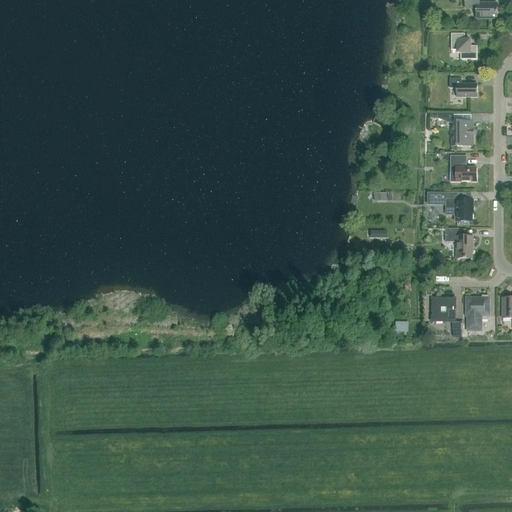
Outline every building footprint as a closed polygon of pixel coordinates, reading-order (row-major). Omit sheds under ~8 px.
[(496,20),(497,20),(497,15),(497,13),(497,4),(496,4),(479,4),(479,0),(465,0),(465,9),(477,9),(477,20),(477,19),(496,19),(496,20)] [(458,54),(461,54),(461,60),(477,60),(477,47),(471,47),(471,41),(464,41),(464,34),(451,34),(451,51),(458,51),(458,54)] [(477,99),(477,84),(476,84),(476,85),(462,85),(462,79),(450,79),(450,89),(457,89),(457,99),(457,98),(476,98),(476,99),(477,99)] [(473,147),(473,123),(454,123),(454,114),(438,114),(438,119),(449,123),(454,123),(454,131),(449,131),(449,139),(454,139),(454,146),(449,146),(449,151),(454,151),(454,147),(473,147)] [(377,164),(389,164),(389,156),(377,156),(377,164)] [(477,183),(477,169),(466,169),(464,167),(464,157),(450,157),(450,183),(477,183)] [(473,201),(458,201),(458,194),(444,194),(444,195),(432,195),(432,202),(444,202),(444,206),(447,206),(447,214),(456,214),(456,222),(472,222),(472,209),(473,209),(473,201)] [(456,259),(464,259),(464,260),(466,260),(466,259),(472,259),(472,246),(473,246),(473,237),(459,237),(459,229),(445,229),(445,243),(456,243),(456,259),(452,259),(456,259)] [(482,299),(466,299),(466,317),(467,317),(467,325),(462,325),(462,338),(467,338),(467,332),(481,332),(481,317),(489,317),(489,299),(488,299),(488,297),(482,297),(482,299)] [(505,306),(502,306),(502,319),(511,319),(511,298),(505,299),(505,306)] [(432,300),(432,317),(433,317),(433,323),(450,323),(450,321),(456,321),(456,309),(454,309),(454,299),(438,299),(438,300),(432,300)] [(461,323),(455,323),(455,331),(453,331),(453,338),(462,338),(462,319),(461,319),(461,323)] [(408,322),(395,322),(395,332),(408,332),(408,322)]
